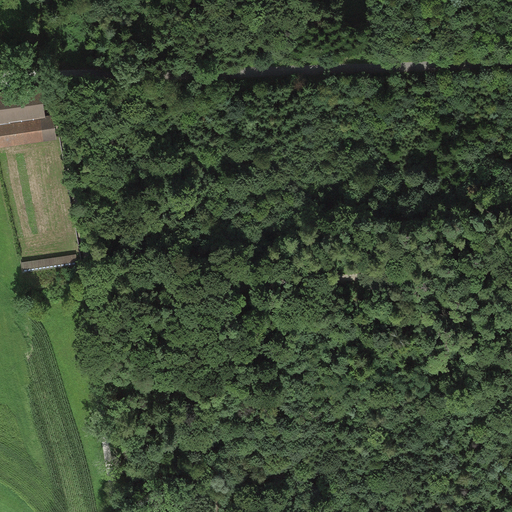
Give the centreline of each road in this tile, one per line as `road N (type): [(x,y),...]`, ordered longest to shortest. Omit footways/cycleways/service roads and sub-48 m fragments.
road 1 (track): [(511,62),(59,74)]
road 2 (track): [(59,74),(119,511)]
road 3 (track): [(93,304),(511,254)]
